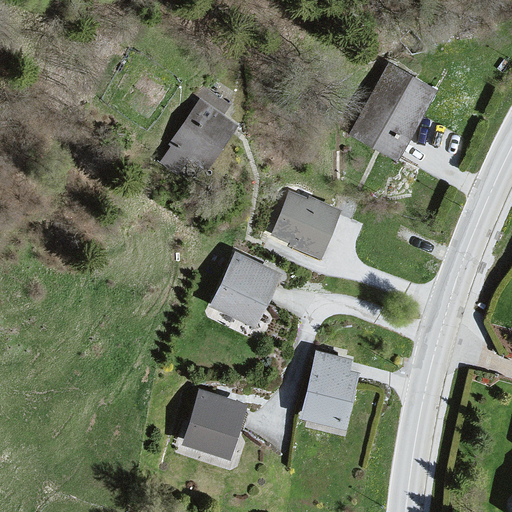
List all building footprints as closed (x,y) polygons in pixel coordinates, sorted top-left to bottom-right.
[(384,187),(426,100),(375,71),(332,162),(384,187)] [(268,122),(212,93),(178,151),(232,183),(268,122)] [(350,215),(295,193),(277,234),(328,261),(350,215)] [(288,276),(240,258),(216,308),(264,336),(288,276)] [(362,355),(312,351),(302,429),(354,439),(362,355)] [(263,403),(199,389),(173,455),(237,479),(263,403)]
